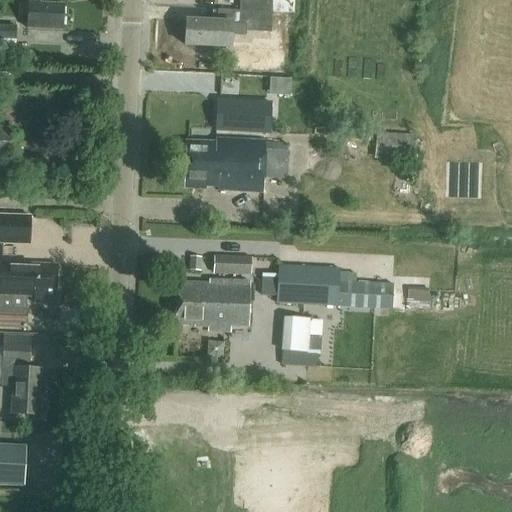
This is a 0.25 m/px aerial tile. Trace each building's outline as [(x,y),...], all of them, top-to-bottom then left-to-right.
[(29,0),(28,29),(63,31),(64,4),(41,3),(41,0),(29,0)] [(239,0),(239,9),(272,11),(272,0),(239,0)] [(271,33),(272,11),(239,9),(239,24),(232,24),(232,23),(185,21),(184,45),(231,47),(231,37),(246,38),(246,31),(271,33)] [(0,26),(0,39),(16,40),(16,27),(0,26)] [(269,95),(283,96),(277,91),(278,79),(270,79),(269,95)] [(270,103),(217,101),(215,131),(269,134),(270,103)] [(307,124),(304,111),(290,114),(293,127),(307,124)] [(0,156),(16,158),(17,131),(0,130),(0,156)] [(287,142),(216,139),(216,142),(187,141),(185,189),(206,190),(206,187),(218,187),(217,191),(264,194),(265,177),(285,178),(287,142)] [(414,140),(377,139),(374,166),(413,168),(414,140)] [(310,172),(332,172),(332,151),(310,151),(310,172)] [(0,216),(0,244),(30,246),(31,218),(0,216)] [(109,250),(110,237),(96,236),(95,248),(109,250)] [(213,275),(250,276),(251,257),(213,256),(213,275)] [(0,326),(25,327),(26,297),(34,297),(34,304),(55,305),(57,267),(0,264),(0,326)] [(275,303),(392,309),(393,285),(354,283),(355,270),(277,266),(275,303)] [(247,329),(249,283),(221,282),(221,286),(176,284),(175,326),(194,327),(194,328),(207,329),(207,333),(230,334),(230,328),(247,329)] [(434,287),(411,287),(411,301),(434,301),(434,287)] [(284,318),(282,351),(307,353),(309,319),(284,318)] [(5,336),(4,346),(29,348),(30,337),(5,336)] [(28,370),(29,348),(4,347),(3,361),(14,361),(12,414),(40,416),(41,392),(43,392),(44,371),(28,370)] [(316,356),(281,354),(280,366),(316,369),(316,356)] [(329,462),(329,438),(315,438),(314,462),(329,462)] [(0,485),(23,487),(25,447),(0,445),(0,485)]
